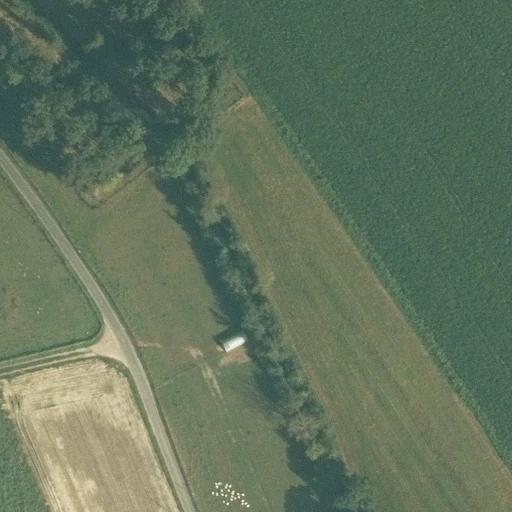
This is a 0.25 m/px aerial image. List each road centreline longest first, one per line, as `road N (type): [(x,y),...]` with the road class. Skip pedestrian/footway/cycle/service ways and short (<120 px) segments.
road 1 (unclassified): [(192,511),(126,343),(60,236),(0,162)]
road 2 (track): [(126,343),(0,372)]
